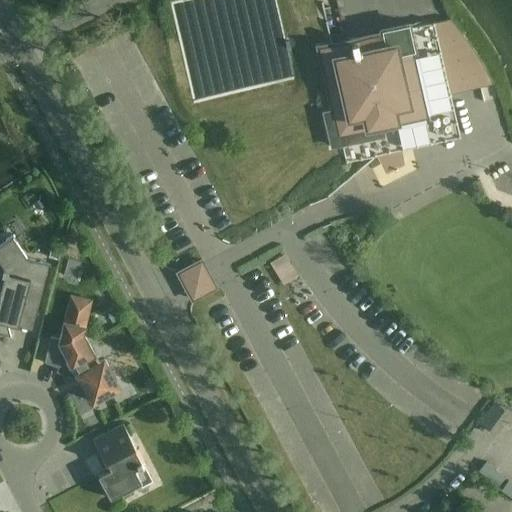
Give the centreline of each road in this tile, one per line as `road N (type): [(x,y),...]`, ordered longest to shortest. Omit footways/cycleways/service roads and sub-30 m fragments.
road 1 (tertiary): [(268,511),(0,4)]
road 2 (residential): [(15,482),(47,444),(53,411),(32,393),(0,398)]
road 3 (residential): [(511,452),(478,437),(406,511)]
road 4 (unknown): [(28,57),(145,0)]
